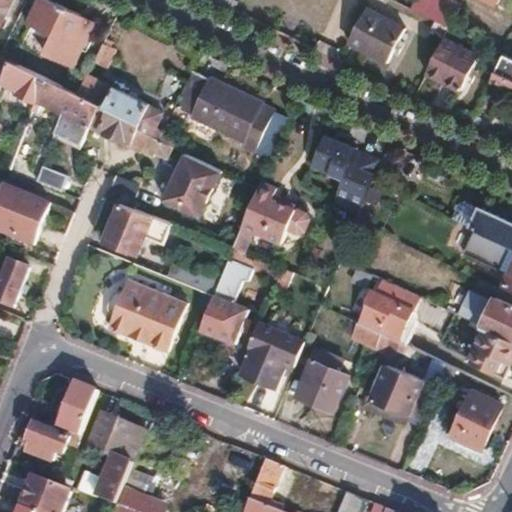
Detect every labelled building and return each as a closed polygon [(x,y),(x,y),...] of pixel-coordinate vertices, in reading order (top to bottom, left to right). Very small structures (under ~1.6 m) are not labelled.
[(0,0),(0,30),(14,0),(0,0)] [(50,0),(43,0),(30,27),(55,39),(47,56),(76,69),(95,29),(80,22),(83,15),(50,0)] [(416,0),(412,10),(451,29),(461,9),(445,1),(445,0),(416,0)] [(368,9),(351,43),(389,62),(407,29),(368,9)] [(83,15),(80,22),(95,29),(98,23),(83,15)] [(447,38),(429,74),(464,91),(482,56),(447,38)] [(102,44),(98,62),(111,65),(115,46),(102,44)] [(511,58),(505,55),(493,80),(504,86),(506,81),(511,84),(511,58)] [(0,87),(2,83),(10,62),(0,57),(0,87)] [(10,62),(2,83),(22,93),(21,94),(37,102),(47,80),(10,62)] [(195,69),(177,106),(259,146),(277,109),(195,69)] [(89,77),(79,95),(101,106),(140,124),(137,131),(160,142),(165,133),(154,128),(161,113),(149,107),(150,106),(89,77)] [(37,102),(35,107),(41,109),(44,103),(65,113),(74,93),(47,80),(37,102)] [(74,93),(65,113),(57,132),(83,145),(91,126),(101,106),(79,95),(74,93)] [(101,106),(91,126),(135,147),(134,148),(143,152),(145,146),(168,157),(172,148),(160,142),(137,131),(140,124),(101,106)] [(277,109),(259,146),(275,153),(291,116),(277,109)] [(27,126),(15,159),(26,164),(40,131),(27,126)] [(328,135),(314,167),(341,178),(343,186),(336,201),(361,213),(374,181),(382,161),(357,150),(358,148),(328,135)] [(187,155),(165,201),(202,218),(224,173),(187,155)] [(44,165),(38,182),(63,192),(70,176),(44,165)] [(119,177),(109,199),(121,204),(132,178),(120,173),(119,177)] [(260,190),(235,249),(247,253),(256,232),(284,244),(290,230),(301,235),(310,233),(314,224),(310,217),(275,201),(281,189),(264,182),(260,190)] [(7,187),(0,204),(0,230),(35,245),(51,205),(7,187)] [(455,218),(472,226),(481,207),(464,199),(455,218)] [(173,224),(124,205),(108,241),(126,248),(140,253),(147,237),(165,244),(173,224)] [(511,221),(481,207),(472,226),(479,229),(493,236),(511,244),(511,221)] [(506,284),(511,286),(511,244),(493,236),(479,229),(468,255),(504,271),(511,275),(506,284)] [(216,295),(203,328),(237,342),(251,310),(234,303),(243,282),(250,281),(255,270),(280,280),(285,268),(247,253),(235,249),(221,284),(216,295)] [(12,263),(0,294),(0,301),(15,308),(30,270),(12,263)] [(176,265),(171,277),(216,295),(221,284),(176,265)] [(114,296),(109,307),(115,319),(111,328),(136,338),(138,333),(146,337),(144,341),(170,351),(189,304),(130,280),(126,289),(114,296)] [(384,335),(408,346),(413,337),(410,326),(417,312),(423,298),(384,280),(378,294),(373,291),(369,300),(369,307),(361,324),(362,325),(384,335)] [(472,294),(462,316),(488,328),(511,339),(511,306),(497,299),(495,304),(472,294)] [(410,326),(413,337),(419,324),(417,312),(410,326)] [(255,349),(245,373),(279,387),(286,369),(279,365),(281,360),(297,367),(308,341),(262,322),(251,347),(255,349)] [(362,325),(356,337),(379,348),(384,335),(362,325)] [(511,339),(488,328),(472,362),(508,378),(511,370),(511,339)] [(384,335),(379,348),(405,360),(411,347),(408,346),(384,335)] [(323,350),(318,361),(344,372),(349,360),(323,350)] [(315,360),(300,395),(336,411),(351,375),(344,372),(318,361),(315,360)] [(388,364),(373,399),(423,421),(434,395),(423,390),(426,381),(388,364)] [(76,392),(60,428),(72,433),(83,438),(101,392),(75,381),(71,390),(76,392)] [(474,391),(454,435),(484,448),(504,405),(474,391)] [(104,415),(91,446),(117,457),(107,480),(99,499),(119,507),(126,489),(149,433),(104,415)] [(36,424),(30,440),(33,442),(30,452),(54,462),(58,452),(65,455),(70,444),(79,448),(83,438),(72,433),(70,438),(36,424)] [(268,460),(252,499),(269,506),(286,467),(268,460)] [(84,493),(99,499),(107,480),(92,474),(84,493)] [(35,477),(23,507),(36,511),(62,511),(71,492),(35,477)] [(116,511),(169,511),(171,508),(126,489),(119,507),(116,511)] [(394,511),(349,493),(341,511),(357,511),(359,508),(368,511),(378,511),(379,511),(380,511),(394,511)] [(252,499),(247,511),(284,511),(269,506),(252,499)]
